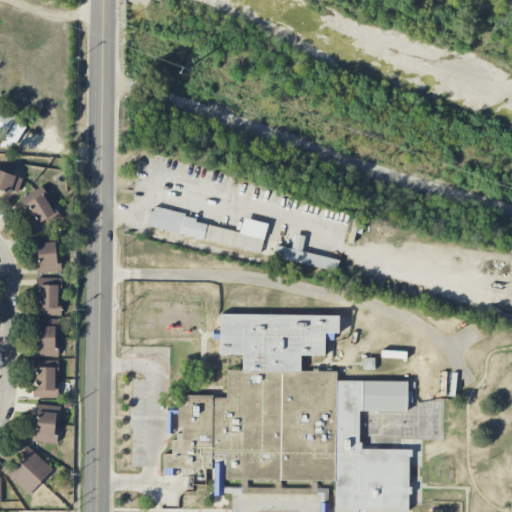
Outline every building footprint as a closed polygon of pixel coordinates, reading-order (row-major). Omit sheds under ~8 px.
[(11,150),(25,127),(15,120),(18,116),(0,105),(0,106),(0,135),(4,138),(1,144),(11,150)] [(0,169),(10,174),(3,190),(0,188),(0,169)] [(10,174),(24,180),(18,193),(13,191),(12,194),(3,190),(10,174)] [(21,199),(26,207),(31,204),(36,212),(53,202),(42,186),(21,199)] [(53,202),(63,218),(42,232),(37,224),(42,221),(36,212),(53,202)] [(243,219),(241,228),(150,211),(147,229),(261,251),(267,223),(243,219)] [(302,252),(305,237),(295,234),(292,249),(276,246),(274,258),(337,271),(339,260),(302,252)] [(59,240),(61,253),(42,256),(42,250),(33,251),(32,243),(59,240)] [(42,256),(43,264),(35,265),(36,274),(63,271),(61,253),(42,256)] [(61,285),(62,299),(38,299),(38,285),(61,285)] [(62,299),(62,315),(38,315),(38,299),(62,299)] [(163,476),(176,476),(176,467),(214,468),(214,495),(224,495),(224,493),(321,494),(320,511),(328,511),(329,489),(317,488),(317,481),(335,481),(335,511),(353,511),(352,511),(358,511),(359,511),(409,511),(409,494),(412,494),(412,487),(409,487),(410,457),(413,457),(413,450),(362,449),(362,442),(360,442),(360,411),(407,412),(407,381),(337,380),(337,372),(301,371),(301,355),(325,355),(325,340),(334,340),(334,333),(339,334),(339,315),(220,314),(220,330),(212,329),(213,339),(220,339),(220,353),(243,354),(243,370),(227,370),(227,398),(213,398),(213,396),(182,396),(182,407),(167,407),(167,433),(174,433),(174,414),(178,414),(178,428),(182,428),(182,434),(177,434),(177,440),(173,440),(172,454),(163,454),(163,476)] [(60,325),(60,338),(32,339),(32,326),(60,325)] [(60,338),(60,354),(32,354),(32,339),(60,338)] [(363,357),(375,357),(375,370),(362,370),(363,357)] [(31,360),(60,360),(60,380),(40,381),(39,368),(32,369),(31,360)] [(60,380),(60,397),(35,397),(35,387),(40,386),(40,381),(60,380)] [(34,405),(61,406),(61,426),(33,425),(34,405)] [(32,442),(33,425),(61,426),(60,443),(32,442)] [(25,444),(54,469),(42,482),(21,462),(26,457),(19,451),(25,444)] [(1,469),(9,460),(16,467),(21,462),(42,482),(29,495),(1,469)]
